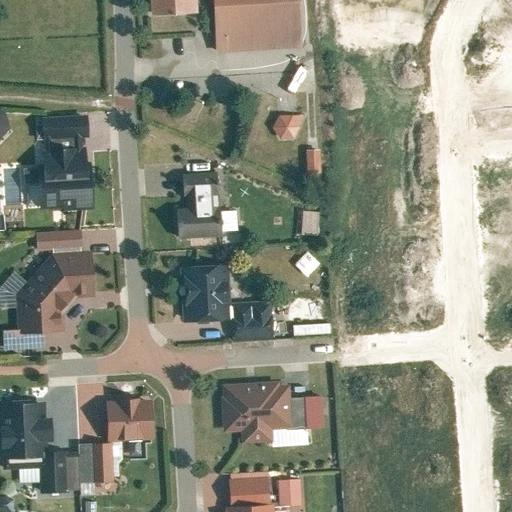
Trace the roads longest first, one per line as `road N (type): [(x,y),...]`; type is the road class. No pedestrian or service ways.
road 1 (residential): [(165,359),(148,327),(135,257),(122,0)]
road 2 (residential): [(186,511),(183,412),(165,359)]
road 3 (residential): [(165,359),(305,355)]
